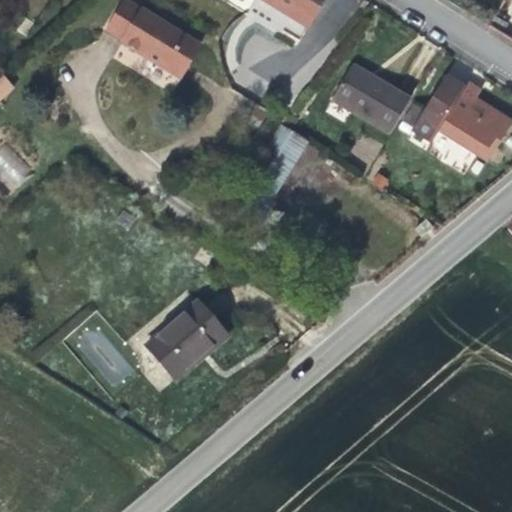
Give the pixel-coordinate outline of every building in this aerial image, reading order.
[(303,40),(326,0),(222,0),(251,17),(261,0),(262,0),(283,12),(275,25),(303,40)] [(199,49),(124,3),(106,32),(122,42),(121,44),(180,80),(186,69),(199,49)] [(372,79),(351,67),(330,101),(389,136),(410,102),(372,79)] [(0,100),(13,89),(3,78),(0,80),(0,100)] [(511,124),(475,101),(481,93),(474,88),(466,84),(463,89),(446,78),(410,132),(429,144),(437,132),(487,163),(511,124)] [(249,231),(306,143),(281,127),(280,126),(225,213),(249,231)] [(434,232),(427,223),(418,230),(425,239),(434,232)] [(225,337),(197,304),(145,348),(174,382),(204,356),(225,337)]
